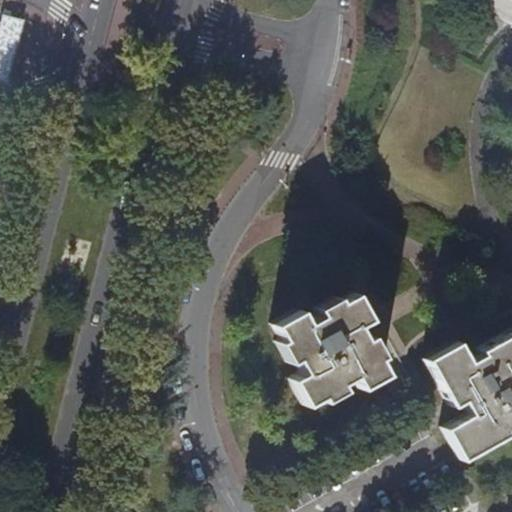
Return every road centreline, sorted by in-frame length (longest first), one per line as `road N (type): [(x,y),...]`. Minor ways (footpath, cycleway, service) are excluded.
road 1 (residential): [(316,73),(280,159),(222,239),(196,314),(195,407),(208,458),(237,511)]
road 2 (secondary): [(51,511),(167,48)]
road 3 (secondary): [(92,36),(0,387)]
road 4 (residential): [(167,48),(204,47),(316,73)]
road 5 (residential): [(324,38),(205,0)]
